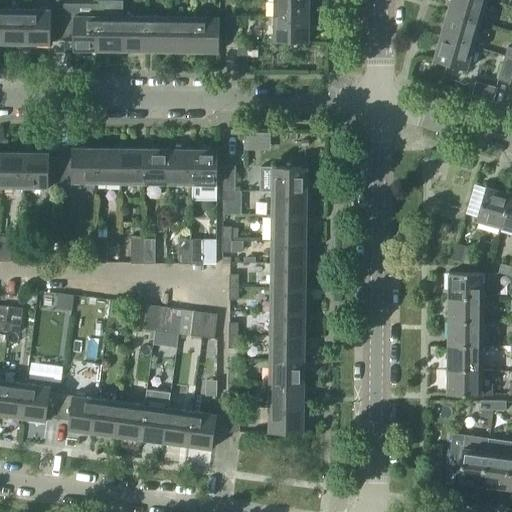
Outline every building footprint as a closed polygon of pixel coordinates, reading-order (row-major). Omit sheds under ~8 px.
[(274,0),(274,18),(309,18),(308,0),(274,0)] [(484,0),(450,0),(446,14),(479,24),(486,0),(484,0)] [(1,44),(26,44),(26,10),(2,9),(1,44)] [(50,40),(61,41),(62,16),(50,16),(51,10),(26,10),(26,44),(50,44),(50,40)] [(446,14),(439,37),(472,47),(479,24),(446,14)] [(73,50),(98,51),(98,16),(73,16),(62,16),(61,41),(73,41),(73,50)] [(98,51),(122,51),(122,17),(98,16),(98,51)] [(225,16),(225,41),(237,41),(237,16),(225,16)] [(122,51),(146,51),(146,17),(122,17),(122,51)] [(146,51),(170,52),(170,17),(146,17),(146,51)] [(170,52),(194,52),(194,18),(170,17),(170,52)] [(194,18),(194,52),(219,52),(219,18),(194,18)] [(309,18),(274,18),(274,42),(308,42),(309,18)] [(472,47),(439,37),(432,60),(466,70),(472,47)] [(511,73),(511,58),(504,56),(498,80),(509,83),(511,73)] [(71,158),(60,158),(60,182),(71,182),(96,183),(96,148),(71,148),(71,158)] [(120,149),(96,148),(96,183),(120,183),(120,149)] [(144,149),(120,149),(120,183),(144,184),(144,149)] [(168,149),(144,149),(144,184),(168,184),(168,149)] [(193,150),(168,149),(168,184),(192,184),(193,150)] [(217,150),(193,150),(192,184),(217,184),(217,150)] [(0,187),(24,187),(24,153),(0,152),(0,187)] [(49,153),(24,153),(24,187),(48,188),(48,189),(59,189),(60,182),(60,158),(48,157),(49,153)] [(223,190),(235,191),(235,166),(223,166),(223,190)] [(260,191),(272,191),(306,191),(306,167),(260,166),(260,191)] [(476,220),(500,227),(510,194),(485,187),(476,220)] [(235,191),(223,190),(222,200),(235,200),(235,191)] [(272,191),(271,215),(306,215),(306,191),(272,191)] [(500,227),(511,230),(511,195),(510,194),(500,227)] [(271,215),(271,240),(305,240),(306,215),(271,215)] [(222,227),(222,239),(231,239),(231,227),(222,227)] [(205,262),(217,262),(218,237),(205,236),(205,262)] [(0,237),(0,261),(10,262),(10,237),(0,237)] [(94,263),(106,263),(107,239),(95,238),(94,263)] [(21,239),(21,262),(34,262),(34,239),(21,239)] [(131,263),(143,263),(143,239),(131,239),(131,263)] [(143,239),(143,263),(155,264),(155,239),(143,239)] [(179,264),(191,264),(191,240),(179,239),(179,264)] [(231,239),(222,239),(222,252),(231,252),(231,239)] [(191,240),(191,264),(203,264),(203,240),(191,240)] [(271,240),(271,265),(305,265),(305,240),(271,240)] [(463,263),(476,266),(478,258),(466,254),(463,263)] [(271,265),(270,287),(305,288),(305,265),(271,265)] [(498,273),(510,277),(511,270),(511,267),(501,265),(498,273)] [(449,273),(448,297),(483,298),(483,273),(449,273)] [(229,275),(229,287),(238,287),(238,275),(229,275)] [(238,287),(229,287),(229,300),(238,300),(238,287)] [(270,287),(270,311),(304,312),(305,288),(270,287)] [(59,293),(59,306),(73,306),(73,293),(59,293)] [(448,297),(448,321),(482,322),(483,298),(448,297)] [(122,301),(110,300),(106,324),(119,326),(122,301)] [(0,330),(8,331),(11,307),(0,305),(0,330)] [(143,329),(154,330),(158,306),(146,305),(143,329)] [(158,306),(154,330),(166,332),(170,308),(158,306)] [(11,307),(8,331),(20,333),(23,309),(11,307)] [(190,335),(202,337),(205,313),(193,311),(190,335)] [(270,311),(270,336),(304,336),(304,312),(270,311)] [(205,313),(202,337),(214,339),(217,314),(205,313)] [(448,321),(448,345),(482,346),(482,322),(448,321)] [(229,323),(228,336),(237,336),(237,323),(229,323)] [(237,336),(228,336),(228,348),(237,348),(237,336)] [(270,336),(269,360),(304,360),(304,336),(270,336)] [(448,345),(447,370),(482,370),(482,346),(448,345)] [(269,360),(269,384),(303,384),(304,360),(269,360)] [(482,370),(447,370),(447,394),(481,395),(482,370)] [(228,371),(228,383),(237,384),(237,371),(228,371)] [(217,405),(217,378),(207,378),(207,404),(217,405)] [(0,394),(0,414),(22,418),(26,384),(2,380),(0,394)] [(237,384),(228,383),(228,396),(236,396),(237,384)] [(46,417),(58,419),(61,394),(49,393),(50,387),(26,384),(22,418),(45,421),(46,417)] [(269,384),(269,408),(303,408),(303,384),(269,384)] [(139,439),(163,442),(167,408),(169,393),(145,389),(143,405),(139,439)] [(61,394),(58,419),(69,420),(67,430),(91,433),(95,399),(72,395),(72,396),(61,394)] [(91,433),(115,436),(119,402),(95,399),(91,433)] [(479,410),(492,410),(492,401),(480,401),(479,410)] [(492,401),(492,410),(505,410),(505,401),(492,401)] [(115,436),(139,439),(143,405),(119,402),(115,436)] [(163,442),(187,446),(192,412),(167,408),(163,442)] [(227,432),(239,432),(239,408),(227,408),(227,432)] [(303,408),(269,408),(268,432),(303,433),(303,408)] [(192,412),(187,446),(211,449),(216,415),(192,412)] [(458,482),(482,485),(487,451),(489,438),(452,433),(448,467),(460,469),(458,482)] [(482,485),(506,489),(511,455),(487,451),(482,485)]
